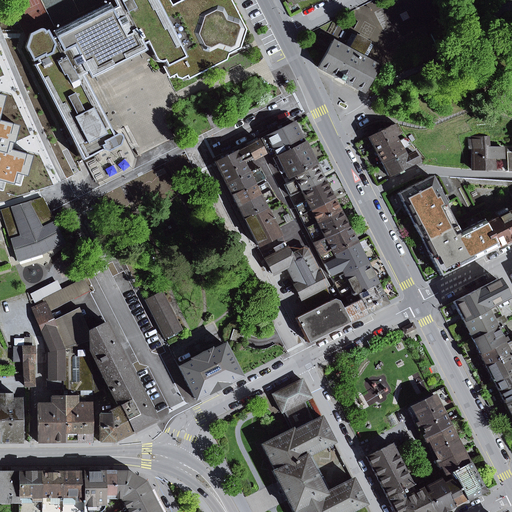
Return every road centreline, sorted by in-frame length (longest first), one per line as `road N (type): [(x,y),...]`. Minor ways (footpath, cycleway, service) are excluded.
road 1 (residential): [(201,152),(307,361)]
road 2 (tertiary): [(314,98),(418,304)]
road 3 (tertiary): [(418,304),(511,488)]
road 4 (residential): [(184,423),(100,252)]
road 5 (residential): [(307,361),(384,511)]
road 6 (primary): [(0,456),(146,454)]
road 7 (residential): [(184,423),(307,361)]
road 8 (residential): [(201,152),(314,98)]
road 9 (residential): [(307,361),(418,304)]
